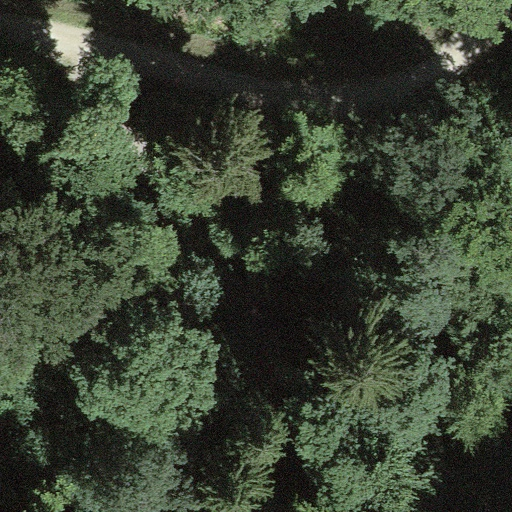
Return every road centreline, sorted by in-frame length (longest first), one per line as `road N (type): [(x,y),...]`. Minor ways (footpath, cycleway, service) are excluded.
road 1 (track): [(50,35),(302,393),(371,511)]
road 2 (track): [(0,25),(294,101),(396,97),(469,55),(500,0)]
